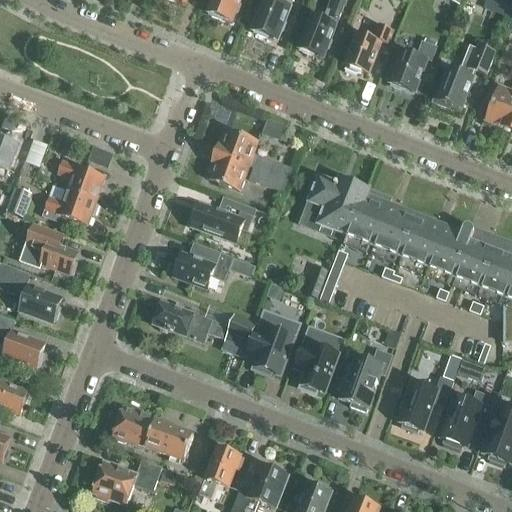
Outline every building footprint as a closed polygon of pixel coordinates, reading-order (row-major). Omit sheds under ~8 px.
[(214,0),(209,15),(232,24),(241,0),(214,0)] [(294,0),(281,0),(280,5),(268,0),(267,0),(254,33),(278,42),(294,0)] [(333,0),(325,22),(313,18),(301,51),(324,60),(337,27),(338,28),(348,3),(339,0),(333,0)] [(379,28),(374,41),(359,35),(346,68),(369,77),(382,44),(388,47),(393,33),(379,28)] [(437,51),(423,45),(418,58),(405,53),(398,70),(393,68),(388,81),(392,83),(391,86),(393,87),(395,90),(402,93),(405,91),(414,95),(427,62),(432,64),(437,51)] [(450,109),(461,113),(475,78),(474,78),(477,72),(487,77),(497,53),(479,45),(476,52),(471,50),(462,73),(451,69),(442,90),(439,89),(434,101),(437,102),(437,104),(439,105),(438,107),(449,112),(450,109)] [(487,123),(511,133),(511,95),(500,91),(487,123)] [(274,165),(259,159),(253,157),(258,144),(228,133),(227,136),(224,137),(222,144),(223,146),(222,148),(220,147),(217,157),(249,169),(254,171),(266,176),(270,177),(274,165)] [(18,148),(0,141),(0,176),(7,179),(18,148)] [(217,157),(213,167),(215,168),(214,170),(212,171),(209,178),(210,180),(209,183),(240,194),(249,169),(217,157)] [(98,203),(99,200),(102,201),(105,192),(103,191),(107,180),(63,164),(59,177),(73,182),(69,193),(98,203)] [(266,176),(262,188),(272,192),(282,168),(274,165),(270,177),(266,176)] [(282,168),(272,192),(283,196),(292,171),(282,168)] [(266,176),(254,171),(250,183),(262,188),(266,176)] [(319,179),(309,205),(324,211),(318,227),(344,237),(363,188),(348,182),(346,185),(340,183),(338,187),(319,179)] [(69,193),(54,188),(43,219),(59,226),(62,218),(89,228),(93,218),(96,219),(99,209),(97,208),(98,203),(69,193)] [(363,188),(344,237),(505,301),(505,347),(511,347),(511,245),(486,236),(485,240),(474,236),(475,234),(475,233),(475,232),(475,231),(474,230),(473,229),(471,229),(470,228),(468,228),(467,229),(466,229),(464,230),(464,232),(462,234),(391,206),(393,201),(371,192),(372,192),(363,188)] [(32,196),(19,191),(10,214),(23,219),(32,196)] [(197,211),(192,224),(195,225),(192,231),(214,239),(214,241),(221,244),(222,241),(238,247),(243,233),(248,235),(256,211),(225,200),(220,213),(202,207),(200,212),(197,211)] [(64,238),(35,227),(21,264),(40,271),(41,268),(71,279),(72,277),(74,278),(79,266),(76,265),(80,255),(60,248),(64,238)] [(224,283),(233,259),(194,245),(189,258),(183,256),(179,266),(177,265),(173,276),(175,277),(174,279),(208,291),(213,279),(224,283)] [(349,257),(339,253),(337,260),(346,264),(349,257)] [(346,264),(337,260),(334,266),(344,270),(346,264)] [(26,299),(20,313),(54,326),(55,324),(58,323),(61,314),(59,312),(63,303),(27,289),(31,277),(0,265),(0,266),(0,292),(6,294),(18,298),(19,296),(26,299)] [(344,270),(334,266),(332,273),(341,276),(344,270)] [(329,273),(316,268),(305,297),(317,302),(329,273)] [(395,274),(385,271),(382,280),(392,284),(394,278),(395,274)] [(341,276),(332,273),(329,279),(339,283),(341,276)] [(403,281),(394,278),(392,284),(401,288),(403,281)] [(339,283),(329,279),(327,286),(336,289),(339,283)] [(336,289),(327,286),(324,292),(334,296),(336,289)] [(284,292),(274,288),(270,298),(280,302),(284,292)] [(334,296),(324,292),(322,298),(331,302),(334,296)] [(436,301),(446,305),(450,296),(440,292),(436,301)] [(331,302),(322,298),(319,305),(329,308),(331,302)] [(473,305),(469,314),(481,318),(485,309),(473,305)] [(256,325),(236,318),(231,331),(162,306),(154,328),(204,347),(207,337),(208,337),(208,336),(227,343),(228,338),(249,346),(256,325)] [(0,343),(2,344),(3,342),(8,344),(3,359),(38,372),(39,369),(41,368),(44,361),(43,359),(46,349),(12,336),(16,325),(0,319),(0,343)] [(248,360),(258,364),(254,373),(272,379),(273,376),(278,377),(283,375),(296,337),(261,324),(248,360)] [(385,345),(387,349),(396,352),(401,337),(390,333),(385,345)] [(342,353),(306,340),(294,372),(306,376),(300,391),(316,397),(317,393),(326,396),(342,353)] [(478,366),(484,368),(492,349),(485,347),(478,366)] [(394,360),(378,354),(374,365),(358,359),(340,403),(351,407),(350,410),(366,417),(381,379),(386,381),(394,360)] [(449,367),(445,380),(454,383),(458,370),(462,360),(455,358),(453,357),(449,367)] [(468,380),(473,367),(463,364),(458,377),(468,380)] [(408,400),(405,398),(400,411),(404,412),(399,425),(403,427),(402,431),(418,436),(420,433),(424,434),(434,406),(445,410),(454,385),(441,381),(437,392),(414,384),(408,400)] [(0,408),(22,417),(25,409),(27,408),(30,400),(29,398),(30,395),(0,383),(0,408)] [(476,407),(459,401),(442,443),(447,444),(445,448),(463,455),(464,451),(468,453),(478,428),(490,432),(500,406),(480,398),(476,407)] [(124,411),(114,438),(117,440),(118,443),(125,446),(128,444),(147,451),(151,439),(146,437),(150,425),(155,427),(157,424),(157,423),(124,411)] [(511,467),(511,414),(504,411),(485,459),(491,462),(489,465),(504,471),(506,467),(511,470),(511,467)] [(150,425),(146,437),(151,439),(147,451),(185,466),(195,439),(157,424),(155,427),(150,425)] [(0,465),(1,465),(2,461),(5,461),(7,455),(5,453),(10,441),(0,437),(0,465)] [(242,458),(219,449),(206,482),(206,484),(201,498),(214,503),(219,488),(230,492),(237,472),(240,473),(245,462),(241,461),(242,458)] [(105,466),(94,495),(99,496),(97,500),(109,504),(110,501),(128,508),(136,488),(154,495),(163,471),(143,464),(137,478),(105,466)] [(253,498),(240,493),(232,511),(256,511),(259,506),(274,511),(287,478),(284,477),(283,473),(276,471),(274,473),(263,469),(253,498)] [(163,475),(160,485),(174,489),(177,479),(163,475)] [(320,491),(308,486),(298,511),(326,511),(332,496),(330,495),(332,492),(321,488),(320,491)] [(378,511),(379,511),(356,502),(351,511),(378,511)]
